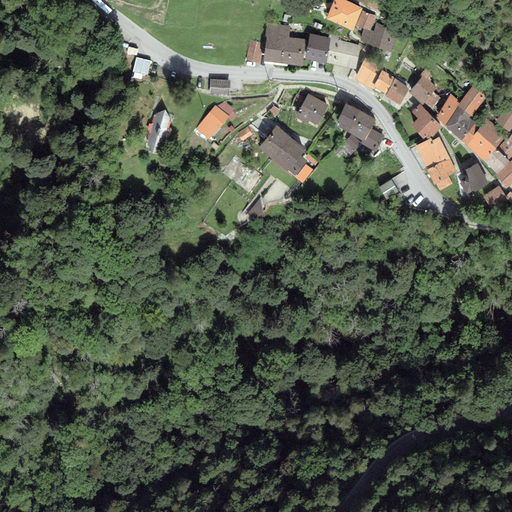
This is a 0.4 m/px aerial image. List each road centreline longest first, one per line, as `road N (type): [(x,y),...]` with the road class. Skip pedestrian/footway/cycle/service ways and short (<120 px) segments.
road 1 (tertiary): [(96,0),(193,67),(323,78),(357,91),(380,113),(437,204),(474,220),(511,223)]
road 2 (tertiary): [(511,414),(405,442),(344,511)]
